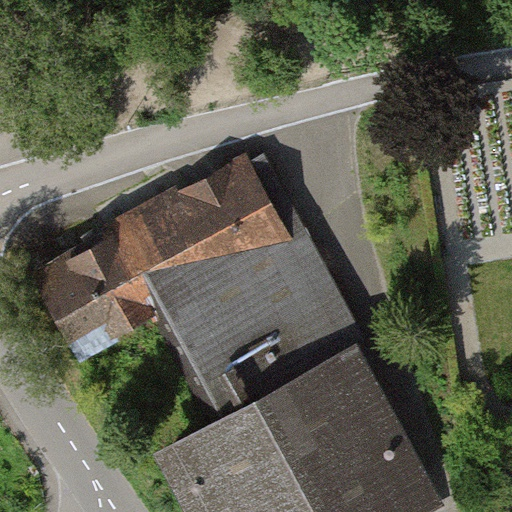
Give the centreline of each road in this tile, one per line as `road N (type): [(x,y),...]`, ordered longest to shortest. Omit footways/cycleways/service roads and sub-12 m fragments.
road 1 (residential): [(0,199),(99,161),(391,82),(511,61)]
road 2 (unclassified): [(0,320),(108,511)]
